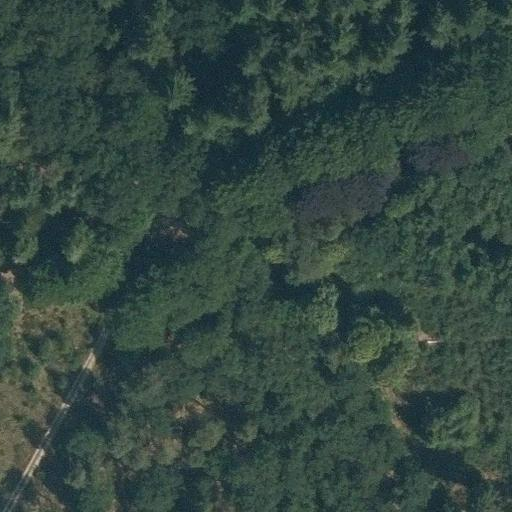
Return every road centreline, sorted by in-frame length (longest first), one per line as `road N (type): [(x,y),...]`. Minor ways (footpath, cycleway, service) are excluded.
road 1 (unclassified): [(0,256),(174,199),(511,60)]
road 2 (track): [(392,511),(153,173)]
road 3 (track): [(31,0),(153,173)]
